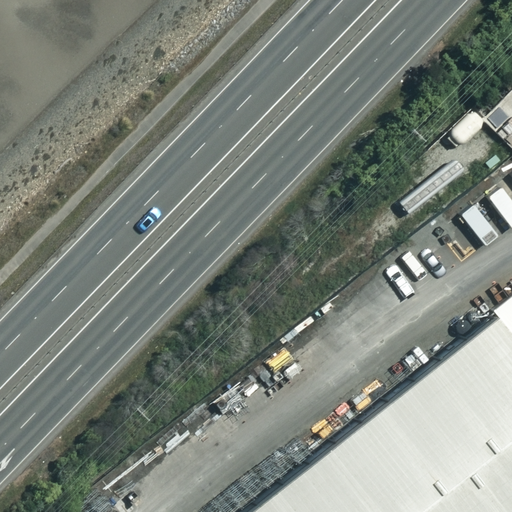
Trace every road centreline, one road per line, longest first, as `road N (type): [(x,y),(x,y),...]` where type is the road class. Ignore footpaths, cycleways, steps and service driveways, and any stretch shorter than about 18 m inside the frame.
road 1 (trunk): [(435,0),(0,442)]
road 2 (trunk): [(0,351),(342,0)]
